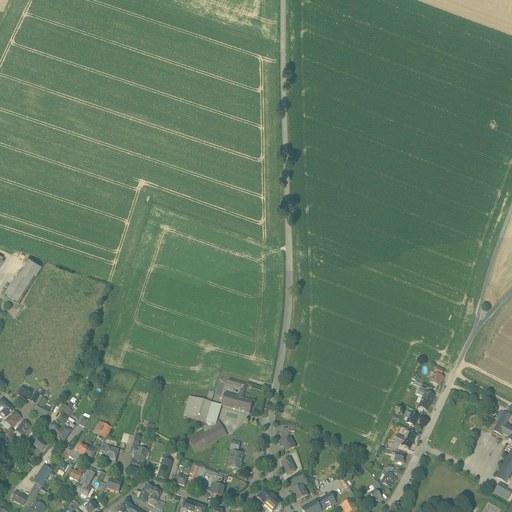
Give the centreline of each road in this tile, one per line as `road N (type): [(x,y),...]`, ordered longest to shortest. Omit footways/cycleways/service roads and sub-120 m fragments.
road 1 (secondary): [(284,0),(289,272),(271,414),(277,476)]
road 2 (tertiary): [(386,511),(477,325)]
road 3 (residential): [(145,480),(65,451),(0,394)]
road 4 (unclassified): [(511,208),(477,325)]
